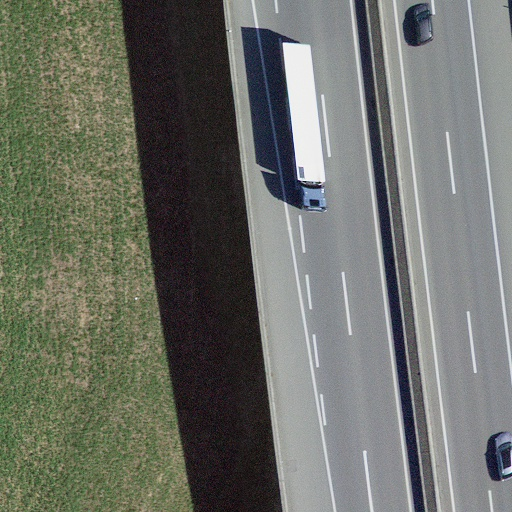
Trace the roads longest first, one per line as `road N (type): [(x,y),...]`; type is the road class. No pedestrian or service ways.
road 1 (motorway): [(311,0),(371,511)]
road 2 (motorway): [(491,511),(432,0)]
